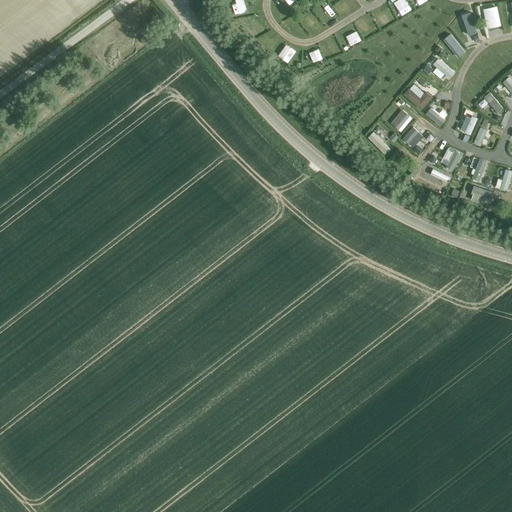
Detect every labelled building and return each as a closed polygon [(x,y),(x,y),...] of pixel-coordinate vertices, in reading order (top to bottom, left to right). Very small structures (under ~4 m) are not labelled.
[(234,0),(236,14),(246,13),(245,0),(234,0)] [(408,0),(403,0),(402,1),(410,11),(414,8),(408,0)] [(497,6),(483,9),(487,29),(502,26),(497,6)] [(474,20),(467,22),(473,37),(479,35),(474,20)] [(259,21),(249,27),(254,37),(265,32),(259,21)] [(500,28),(489,29),(490,36),(501,34),(500,28)] [(344,38),(348,47),(361,42),(357,32),(344,38)] [(147,34),(140,39),(144,44),(151,39),(147,34)] [(464,58),(468,53),(453,38),(448,43),(464,58)] [(288,63),(297,52),(287,44),(278,55),(288,63)] [(433,63),(439,66),(434,75),(444,81),(452,67),(436,58),(433,63)] [(431,73),(435,65),(429,63),(425,71),(431,73)] [(408,89),(403,94),(420,109),(431,97),(425,92),(419,98),(408,89)] [(489,101),(499,116),(505,111),(491,92),(483,98),(486,103),(489,101)] [(431,107),(426,115),(440,126),(446,118),(431,107)] [(402,132),(413,117),(401,109),(391,125),(402,132)] [(472,135),(478,118),(467,114),(460,130),(472,135)] [(402,137),(410,146),(422,135),(414,126),(402,137)] [(480,127),(475,144),(483,146),(488,129),(480,127)] [(376,134),(371,139),(385,153),(390,148),(376,134)] [(415,148),(418,154),(424,150),(421,145),(415,148)] [(442,163),(457,169),(462,153),(447,147),(442,163)] [(434,163),(437,157),(432,154),(429,160),(434,163)] [(480,157),(472,179),(481,182),(489,161),(480,157)] [(433,168),(431,175),(447,182),(449,175),(433,168)] [(509,190),(511,174),(511,169),(507,168),(505,179),(499,178),(497,188),(509,190)] [(491,200),(494,193),(474,185),(471,193),(473,194),(471,200),(478,202),(479,201),(485,203),(486,198),(491,200)]
